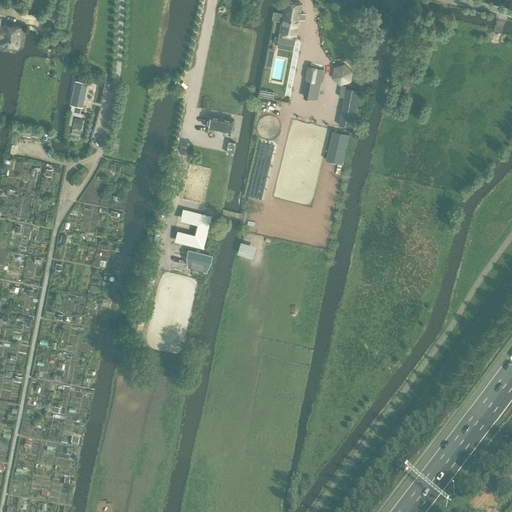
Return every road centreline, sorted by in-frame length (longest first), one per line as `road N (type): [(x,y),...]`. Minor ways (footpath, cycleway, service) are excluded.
road 1 (track): [(3,511),(58,227),(107,130),(122,0)]
road 2 (motorway): [(511,376),(408,511)]
